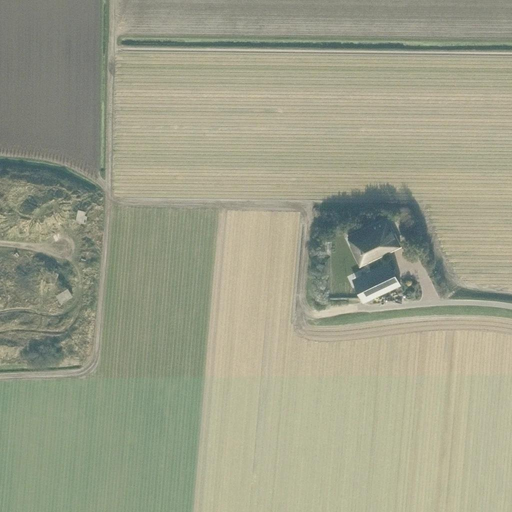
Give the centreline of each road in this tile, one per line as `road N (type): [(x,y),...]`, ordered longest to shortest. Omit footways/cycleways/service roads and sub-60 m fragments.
road 1 (track): [(197,511),(224,202),(298,204),(307,213),(303,329),(511,325)]
road 2 (track): [(511,36),(111,32),(109,193),(119,200),(224,202)]
road 3 (track): [(109,193),(92,361),(73,372),(0,376)]
